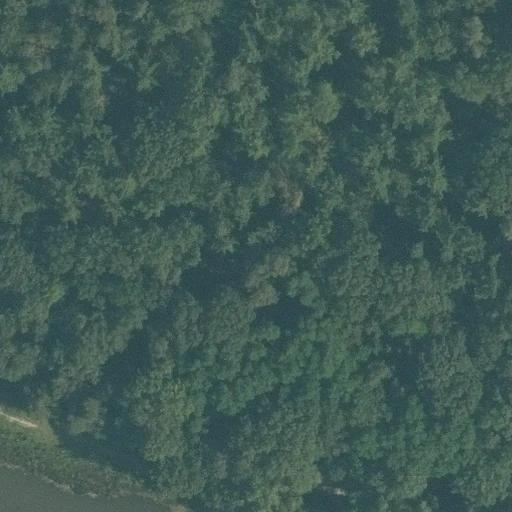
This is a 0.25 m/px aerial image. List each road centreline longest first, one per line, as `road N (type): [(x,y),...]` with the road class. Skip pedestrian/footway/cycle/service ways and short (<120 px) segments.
road 1 (track): [(0,5),(154,140),(425,273),(511,302)]
road 2 (track): [(394,511),(0,356)]
road 3 (unclassified): [(511,113),(455,0)]
